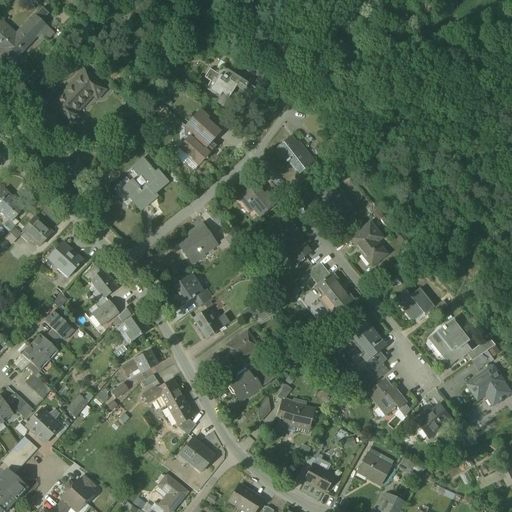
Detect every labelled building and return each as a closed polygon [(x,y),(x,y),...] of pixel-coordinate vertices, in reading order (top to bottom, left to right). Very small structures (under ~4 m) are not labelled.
[(16,36),(0,21),(0,51),(3,55),(0,58),(0,59),(14,73),(23,63),(18,57),(40,33),(48,41),(48,40),(53,34),(46,27),(34,16),(16,36)] [(248,84),(222,67),(217,74),(210,69),(204,78),(211,82),(206,89),(219,97),(215,103),(223,107),(229,98),(231,99),(238,88),(243,92),(248,84)] [(84,71),(50,107),(72,127),(80,118),(74,113),(77,109),(79,111),(93,97),(97,100),(105,91),(84,71)] [(251,85),(244,96),(242,95),(235,107),(247,115),(261,92),(251,85)] [(51,87),(38,101),(44,107),(57,93),(51,87)] [(207,119),(200,112),(199,113),(184,99),(180,104),(171,114),(183,126),(181,129),(181,138),(186,142),(180,149),(175,155),(178,157),(178,161),(182,161),(185,163),(189,158),(198,166),(203,160),(207,160),(207,156),(215,147),(211,143),(219,133),(206,121),(207,119)] [(291,138),(278,149),(298,174),(313,162),(298,143),(296,144),(291,138)] [(81,159),(63,168),(69,182),(87,173),(81,159)] [(149,184),(140,192),(132,182),(122,190),(140,211),(149,204),(148,203),(155,197),(156,198),(157,198),(154,195),(167,184),(155,169),(152,172),(142,160),(132,169),(138,177),(141,175),(149,184)] [(340,166),(328,175),(334,182),(346,173),(340,166)] [(352,209),(330,181),(314,194),(325,209),(332,204),(342,217),(352,209)] [(264,195),(255,185),(238,198),(250,213),(254,210),(260,217),(275,205),(266,193),(264,195)] [(15,202),(2,191),(0,193),(0,211),(11,222),(24,209),(16,201),(15,202)] [(51,234),(35,218),(23,232),(39,247),(51,234)] [(302,239),(289,221),(274,233),(281,241),(276,245),(282,252),(285,250),(293,261),(300,255),(302,258),(303,258),(309,252),(300,240),(302,239)] [(370,223),(350,239),(371,266),(386,255),(372,238),(378,233),(370,223)] [(202,225),(188,235),(194,244),(183,251),(188,260),(191,258),(195,262),(204,256),(203,255),(216,246),(211,238),(210,239),(205,232),(207,232),(202,225)] [(15,227),(4,237),(11,244),(21,234),(15,227)] [(231,237),(218,246),(225,255),(238,246),(231,237)] [(70,251),(62,243),(48,259),(68,278),(83,262),(77,257),(77,258),(70,251)] [(300,255),(293,261),(297,266),(304,260),(303,258),(302,258),(300,255)] [(100,272),(94,266),(83,278),(87,283),(90,281),(100,272)] [(329,277),(320,266),(309,274),(318,286),(320,284),(329,277)] [(117,289),(103,270),(100,272),(90,281),(104,299),(105,299),(117,289)] [(339,284),(332,275),(329,277),(320,284),(327,293),(318,299),(328,312),(332,316),(351,301),(338,284),(339,284)] [(191,276),(183,281),(174,286),(179,293),(180,292),(186,302),(185,303),(186,303),(192,299),(194,298),(194,297),(202,292),(191,276)] [(318,286),(301,300),(317,321),(328,312),(318,299),(327,293),(320,284),(318,286)] [(211,299),(205,289),(202,292),(194,297),(194,298),(200,307),(211,299)] [(418,290),(410,297),(406,292),(396,300),(413,322),(423,314),(424,316),(432,309),(418,290)] [(60,307),(67,300),(62,295),(54,302),(60,307)] [(104,299),(95,306),(99,311),(108,303),(105,299),(104,299)] [(212,301),(206,306),(216,319),(223,314),(212,301)] [(99,311),(92,316),(101,327),(117,313),(109,303),(108,303),(99,311)] [(128,307),(118,318),(122,323),(133,315),(128,307)] [(270,309),(256,316),(260,325),(274,317),(270,309)] [(220,330),(207,310),(193,319),(195,323),(196,323),(201,331),(206,339),(220,330)] [(73,330),(54,312),(44,322),(53,331),(62,339),(64,341),(65,341),(66,342),(70,338),(69,335),(73,330)] [(136,316),(114,331),(126,347),(129,345),(129,346),(131,345),(130,344),(148,332),(136,316)] [(469,341),(454,321),(444,328),(443,328),(441,329),(442,330),(438,333),(441,337),(433,343),(450,365),(465,353),(467,355),(471,351),(466,343),(469,341)] [(384,347),(366,324),(352,335),(367,355),(363,358),(366,361),(376,353),(384,347)] [(62,339),(53,331),(49,335),(58,343),(62,339)] [(247,333),(227,347),(237,362),(257,347),(247,333)] [(45,340),(40,335),(31,345),(46,360),(56,350),(54,348),(45,340)] [(49,335),(45,340),(54,348),(58,343),(49,335)] [(491,339),(472,354),(476,360),(484,354),(496,346),(491,339)] [(46,360),(31,345),(22,355),(30,363),(37,370),(37,369),(46,360)] [(149,352),(134,361),(138,369),(141,374),(156,366),(149,352)] [(376,353),(366,361),(374,373),(381,366),(384,363),(376,353)] [(476,360),(472,363),(478,371),(490,363),(484,354),(476,360)] [(26,368),(30,363),(22,355),(13,364),(22,372),(26,368)] [(134,361),(121,367),(126,376),(138,369),(134,361)] [(37,370),(30,363),(26,368),(33,374),(35,376),(40,371),(37,369),(37,370)] [(374,373),(364,383),(368,388),(386,373),(381,366),(374,373)] [(274,367),(256,379),(262,388),(280,375),(274,367)] [(505,384),(493,367),(467,385),(478,400),(486,395),(494,405),(510,394),(504,384),(505,384)] [(248,371),(228,385),(234,394),(239,403),(262,388),(256,379),(254,380),(248,371)] [(33,374),(25,383),(29,387),(37,378),(35,376),(33,374)] [(153,377),(141,383),(145,390),(156,383),(153,377)] [(37,378),(29,387),(34,391),(42,382),(37,378)] [(173,380),(155,391),(159,398),(161,396),(167,407),(176,402),(175,401),(182,397),(173,380)] [(405,405),(394,390),(392,392),(384,381),(369,392),(381,406),(379,408),(385,416),(392,411),(392,412),(395,410),(395,409),(396,408),(398,410),(405,405)] [(42,382),(34,391),(38,395),(46,386),(42,382)] [(124,385),(111,394),(115,399),(127,391),(124,385)] [(46,386),(38,395),(43,399),(51,391),(46,386)] [(291,390),(285,386),(277,397),(283,401),(291,390)] [(97,397),(106,402),(109,394),(101,389),(97,397)] [(15,394),(4,402),(9,409),(11,407),(19,398),(15,394)] [(4,402),(0,396),(0,420),(0,421),(12,413),(9,409),(4,402)] [(87,403),(80,397),(68,411),(75,417),(87,403)] [(182,397),(175,401),(176,402),(167,407),(178,426),(189,420),(194,417),(182,397)] [(19,398),(11,407),(15,411),(24,402),(19,398)] [(268,399),(258,409),(260,422),(270,411),(268,399)] [(107,404),(112,410),(118,405),(113,400),(107,404)] [(24,402),(15,411),(20,415),(28,406),(24,402)] [(295,405),(285,402),(281,412),(278,411),(275,419),(278,421),(276,427),(286,431),(293,432),(295,431),(308,434),(314,410),(295,405)] [(431,418),(429,415),(429,414),(416,424),(428,439),(438,432),(436,430),(442,425),(444,427),(452,420),(440,405),(439,406),(442,409),(431,418)] [(28,406),(20,415),(24,419),(32,410),(28,406)] [(51,419),(41,410),(26,426),(36,435),(51,419)] [(60,428),(51,419),(36,435),(45,444),(60,428)] [(189,420),(178,426),(176,427),(188,436),(196,426),(189,420)] [(16,428),(23,435),(27,430),(20,424),(16,428)] [(24,438),(1,462),(14,475),(37,450),(24,438)] [(214,456),(192,439),(179,456),(201,473),(214,456)] [(272,458),(286,462),(290,449),(277,445),(272,458)] [(308,455),(310,447),(302,445),(301,453),(308,455)] [(391,467),(367,454),(357,473),(358,472),(366,476),(366,478),(381,486),(391,467)] [(334,477),(313,465),(303,482),(311,487),(311,486),(325,493),(334,477)] [(511,472),(509,467),(503,470),(507,478),(511,475),(511,472)] [(117,475),(104,468),(99,476),(112,484),(117,475)] [(7,471),(0,477),(0,511),(3,511),(26,488),(7,471)] [(96,487),(84,476),(80,481),(92,491),(96,487)] [(171,511),(187,493),(167,477),(159,487),(168,494),(159,506),(166,511),(171,511)] [(80,481),(78,480),(74,485),(69,481),(65,485),(85,503),(94,494),(92,491),(80,481)] [(77,511),(85,503),(65,485),(62,489),(66,493),(61,499),(62,500),(71,508),(75,511),(77,511)] [(254,511),(262,500),(239,486),(229,502),(244,511),(254,511)] [(398,511),(403,503),(387,495),(384,498),(376,511),(398,511)] [(138,497),(134,503),(142,508),(145,502),(138,497)] [(67,511),(71,508),(62,500),(58,505),(66,511),(67,511)]
